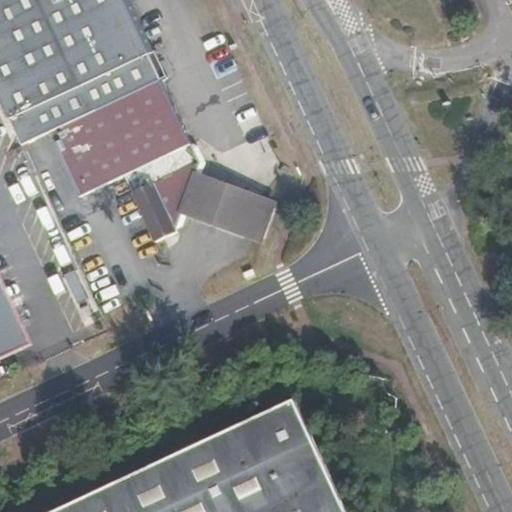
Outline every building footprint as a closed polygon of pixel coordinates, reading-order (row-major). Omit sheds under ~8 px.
[(124,0),(0,0),(0,36),(22,83),(0,94),(0,96),(24,148),(51,134),(81,198),(125,178),(158,244),(177,234),(176,231),(182,228),(188,212),(200,180),(206,164),(197,147),(193,146),(124,0)] [(0,36),(0,94),(22,83),(0,36)] [(257,201),(200,180),(188,212),(245,233),(257,201)] [(276,208),(257,201),(245,233),(264,240),(276,208)] [(0,331),(17,324),(11,314),(0,319),(0,331)] [(346,511),(295,402),(59,511),(346,511)]
